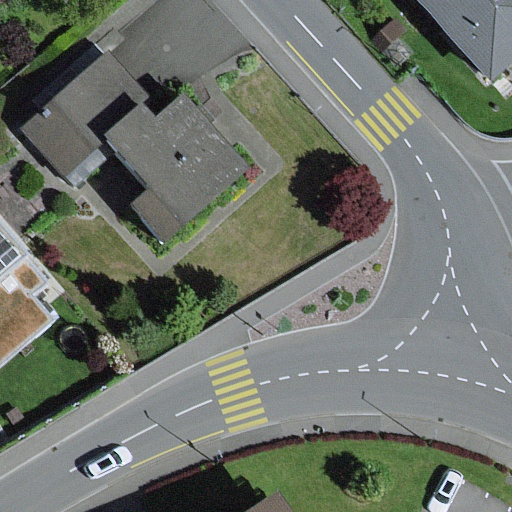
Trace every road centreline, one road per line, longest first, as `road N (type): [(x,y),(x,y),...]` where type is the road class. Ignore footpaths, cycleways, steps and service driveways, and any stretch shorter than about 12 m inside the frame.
road 1 (tertiary): [(438,374),(342,371),(238,390),(175,415),(3,511)]
road 2 (tertiary): [(449,238),(431,179),(274,0)]
road 3 (tertiary): [(438,374),(449,238)]
